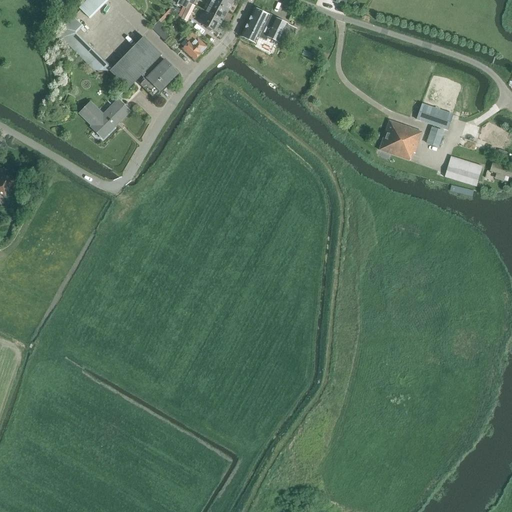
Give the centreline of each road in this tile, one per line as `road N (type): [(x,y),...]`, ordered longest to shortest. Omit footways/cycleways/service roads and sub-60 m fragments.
road 1 (unclassified): [(0,126),(117,185),(248,0)]
road 2 (unclassified): [(511,101),(490,71),(464,57),(294,0)]
